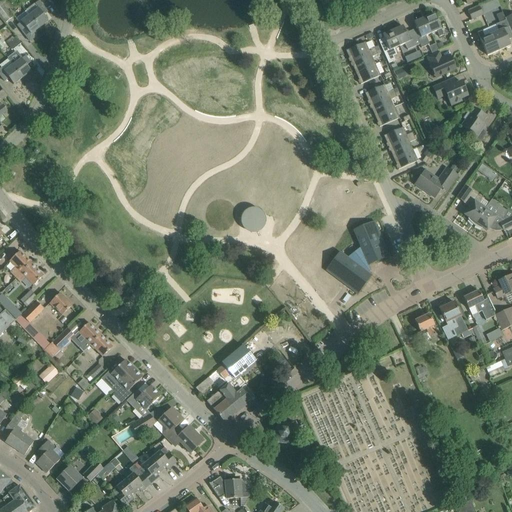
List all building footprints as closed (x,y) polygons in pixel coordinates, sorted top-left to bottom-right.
[(0,2),(0,1),(0,14),(6,23),(13,18),(0,2)] [(30,15),(40,28),(48,21),(44,15),(48,12),(39,1),(26,10),(30,15)] [(483,15),(479,7),(468,12),(472,20),(483,15)] [(505,19),(502,13),(496,16),(498,21),(505,19)] [(435,14),(424,18),(431,33),(437,31),(439,37),(444,35),(435,14)] [(31,34),(40,28),(30,15),(25,19),(22,15),(16,20),(19,24),(17,25),(22,31),(26,28),(31,34)] [(414,23),(416,27),(421,37),(417,39),(420,45),(428,42),(426,36),(431,33),(424,18),(414,23)] [(506,20),(505,20),(499,23),(496,25),(498,31),(492,34),(499,51),(511,46),(506,35),(511,32),(506,20)] [(403,26),(393,31),(400,46),(405,44),(408,50),(416,46),(413,39),(409,41),(403,26)] [(400,46),(393,31),(383,35),(385,42),(380,44),(389,63),(395,60),(393,56),(397,54),(394,48),(400,46)] [(487,56),(499,51),(492,34),(484,37),(481,31),(477,33),(480,39),(487,56)] [(6,42),(13,50),(21,43),(15,35),(6,42)] [(374,47),(372,49),(369,42),(366,44),(365,42),(346,51),(351,62),(376,51),(374,47)] [(436,44),(429,47),(432,53),(438,50),(436,44)] [(351,62),(356,73),(375,65),(372,57),(377,55),(376,51),(351,62)] [(419,52),(412,55),(415,60),(422,57),(419,52)] [(456,69),(455,67),(455,66),(455,65),(455,64),(454,63),(454,62),(453,62),(452,61),(450,55),(442,59),(439,52),(427,58),(430,64),(429,64),(436,78),(456,69)] [(30,62),(26,56),(13,65),(22,78),(31,71),(27,65),(30,62)] [(2,68),(0,69),(0,75),(4,82),(9,78),(14,85),(22,78),(13,65),(5,72),(2,68)] [(361,84),(380,76),(375,65),(356,73),(361,84)] [(406,76),(403,69),(395,72),(398,79),(406,76)] [(461,82),(457,84),(446,88),(444,83),(433,88),(438,99),(443,96),(442,95),(446,94),(452,107),(462,102),(461,99),(468,96),(461,82)] [(365,94),(370,105),(395,94),(398,92),(397,88),(387,92),(384,85),(365,94)] [(370,105),(375,116),(394,107),(391,100),(396,97),(395,94),(370,105)] [(380,127),(384,125),(399,118),(394,107),(375,116),(380,127)] [(462,125),(477,136),(484,125),(481,123),(486,116),(474,108),(462,125)] [(384,136),(389,147),(414,136),(412,133),(406,135),(403,128),(384,136)] [(414,136),(389,147),(394,158),(413,150),(410,142),(415,140),(414,136)] [(478,147),(481,142),(476,138),(473,143),(478,147)] [(424,155),(426,156),(429,158),(434,150),(429,146),(424,155)] [(399,170),(403,168),(418,161),(413,150),(394,158),(399,170)] [(460,154),(456,160),(462,164),(466,158),(460,154)] [(462,169),(453,163),(450,168),(455,172),(456,171),(459,173),(462,169)] [(496,175),(482,164),(478,171),(492,181),(496,175)] [(435,198),(444,185),(449,188),(458,176),(451,171),(450,173),(445,170),(438,180),(425,171),(415,184),(435,198)] [(465,186),(457,198),(464,202),(472,191),(465,186)] [(469,218),(468,219),(471,222),(474,225),(489,203),(478,195),(464,215),(469,218)] [(491,200),(489,203),(474,225),(476,227),(477,227),(479,228),(481,229),(482,229),(483,228),(487,231),(503,208),(491,200)] [(262,232),(266,210),(246,206),(242,228),(262,232)] [(511,217),(499,223),(503,231),(511,226),(511,217)] [(326,270),(358,295),(372,276),(368,273),(370,270),(368,266),(390,257),(375,221),(353,230),(361,248),(347,258),(340,252),(326,270)] [(27,269),(28,267),(32,264),(20,251),(10,261),(16,267),(10,272),(17,278),(27,269)] [(43,276),(32,264),(28,267),(27,269),(17,278),(20,282),(24,278),(25,278),(26,278),(33,286),(43,276)] [(493,290),(497,298),(505,294),(505,295),(511,292),(511,274),(499,281),(501,286),(493,290)] [(37,297),(30,291),(20,301),(27,307),(37,297)] [(486,319),(491,317),(484,302),(479,291),(463,298),(469,309),(476,306),(478,312),(481,310),(486,319)] [(54,307),(62,315),(72,305),(60,293),(49,304),(54,308),(54,307)] [(36,302),(22,316),(30,324),(44,310),(36,302)] [(456,336),(461,334),(463,338),(474,333),(472,329),(468,331),(465,324),(464,324),(461,316),(454,302),(439,309),(446,323),(454,319),(457,327),(453,329),(456,336)] [(511,325),(511,313),(510,308),(495,315),(502,330),(511,325)] [(5,310),(0,314),(0,335),(15,321),(15,320),(5,310)] [(427,329),(430,336),(433,342),(439,340),(436,333),(433,326),(434,326),(429,314),(415,321),(420,332),(427,329)] [(16,320),(15,320),(15,321),(44,350),(50,344),(30,324),(22,316),(16,320)] [(493,319),(488,322),(492,330),(498,327),(493,319)] [(83,352),(90,345),(101,335),(89,323),(79,332),(80,334),(75,339),(81,346),(79,348),(83,352)] [(472,328),(480,345),(486,342),(478,325),(472,328)] [(489,342),(502,335),(499,328),(486,334),(489,342)] [(53,343),(54,345),(60,351),(75,336),(67,329),(53,343)] [(95,349),(103,357),(113,347),(101,335),(90,345),(94,350),(95,349)] [(393,349),(401,343),(397,337),(388,344),(393,349)] [(450,348),(452,351),(452,352),(455,358),(461,355),(456,345),(450,348)] [(217,371),(223,379),(230,373),(235,378),(256,361),(243,346),(222,363),(224,365),(217,371)] [(511,347),(502,352),(505,359),(511,356),(511,347)] [(505,359),(496,363),(486,368),(490,377),(505,371),(504,370),(509,368),(508,366),(505,359)] [(111,374),(116,379),(110,384),(114,388),(134,369),(126,360),(111,374)] [(59,373),(52,365),(39,377),(46,385),(59,373)] [(99,365),(86,377),(89,381),(103,369),(99,365)] [(427,380),(426,376),(428,375),(425,366),(421,368),(420,365),(415,367),(420,382),(427,380)] [(134,369),(114,388),(118,393),(124,387),(128,391),(142,377),(134,369)] [(19,385),(24,381),(25,380),(24,380),(20,376),(20,375),(12,383),(17,388),(19,385)] [(214,383),(209,377),(196,388),(201,394),(214,383)] [(84,391),(86,389),(90,385),(84,379),(78,384),(84,391)] [(226,398),(238,412),(246,405),(245,404),(251,399),(242,388),(236,394),(226,382),(221,387),(222,389),(220,391),(226,398)] [(0,404),(0,405),(15,388),(10,383),(0,394),(0,404)] [(136,411),(142,406),(146,410),(160,396),(151,386),(142,395),(137,390),(127,401),(136,411)] [(83,392),(76,388),(71,397),(78,401),(83,392)] [(224,423),(238,412),(226,398),(220,391),(207,401),(214,410),(224,423)] [(59,410),(55,406),(51,410),(56,414),(59,410)] [(77,413),(72,407),(67,412),(72,417),(77,413)] [(176,427),(182,421),(183,420),(172,408),(164,415),(158,421),(166,430),(162,434),(165,438),(176,427)] [(102,418),(94,410),(90,415),(89,416),(97,424),(102,419),(102,418)] [(150,414),(131,425),(137,435),(155,423),(150,414)] [(11,422),(4,431),(10,435),(5,442),(24,456),(34,441),(21,432),(22,430),(17,426),(21,420),(15,415),(11,422)] [(277,443),(279,443),(288,444),(295,435),(300,432),(299,430),(299,429),(300,431),(304,429),(304,428),(305,427),(303,422),(302,423),(301,422),(297,423),(298,425),(296,425),(295,423),(290,425),(279,424),(272,433),(274,435),(270,437),(273,442),(276,441),(277,443)] [(182,433),(176,427),(165,438),(174,447),(179,442),(191,453),(204,441),(203,440),(203,439),(200,435),(198,435),(189,426),(182,433)] [(56,448),(48,441),(37,452),(42,456),(36,463),(47,473),(60,459),(52,451),(56,448)] [(130,447),(124,450),(132,462),(138,459),(130,447)] [(167,470),(172,466),(177,462),(164,447),(151,458),(162,471),(165,468),(167,470)] [(151,458),(143,466),(143,467),(139,470),(150,484),(159,476),(158,474),(162,471),(151,458)] [(115,468),(120,464),(116,459),(111,463),(115,468)] [(90,481),(102,468),(96,461),(83,474),(90,481)] [(129,470),(133,474),(125,480),(135,493),(139,489),(141,492),(150,484),(139,470),(134,465),(129,470)] [(69,492),(73,488),(82,479),(70,467),(57,480),(69,492)] [(98,474),(104,479),(107,475),(102,470),(98,474)] [(0,472),(0,492),(7,484),(10,480),(0,472)] [(240,506),(244,506),(254,487),(246,483),(241,483),(240,480),(225,481),(223,482),(220,478),(222,477),(221,476),(209,484),(225,507),(230,503),(227,499),(240,498),(240,506)] [(7,484),(0,492),(0,494),(4,497),(8,494),(13,502),(17,499),(27,511),(29,511),(34,509),(34,506),(25,493),(20,486),(19,487),(10,480),(7,484)] [(124,506),(129,502),(133,498),(131,496),(135,493),(125,480),(112,491),(124,506)] [(13,502),(8,494),(4,497),(2,499),(6,504),(7,506),(13,502)] [(212,511),(209,507),(208,507),(207,506),(203,509),(196,498),(184,506),(188,511),(212,511)] [(11,511),(27,511),(17,499),(13,502),(7,506),(11,511)] [(469,501),(466,511),(474,511),(475,511),(470,500),(469,501)] [(92,511),(91,509),(87,511),(119,511),(113,501),(101,509),(102,511),(100,511),(92,511)] [(458,511),(466,511),(469,501),(460,504),(458,511)] [(259,511),(281,511),(284,509),(274,502),(270,507),(265,504),(259,511)]
